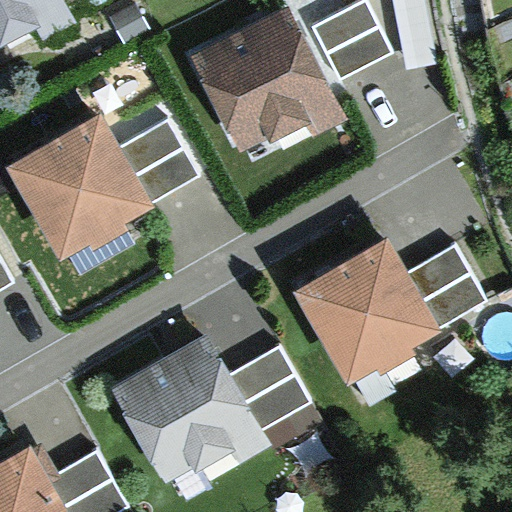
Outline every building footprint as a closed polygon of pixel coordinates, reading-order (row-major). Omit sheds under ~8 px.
[(0,0),(0,47),(35,30),(40,41),(78,21),(73,10),(91,0),(0,0)] [(368,0),(314,28),(340,79),(395,51),(368,0)] [(431,0),(396,0),(409,67),(443,61),(431,0)] [(287,7),(192,55),(240,148),(266,135),(270,144),(309,123),(316,132),(345,117),(287,7)] [(161,96),(116,115),(124,134),(169,115),(161,96)] [(93,116),(12,163),(61,246),(194,169),(166,121),(114,152),(93,116)] [(379,242),(298,289),(347,372),(480,294),(452,247),(400,277),(379,242)] [(201,339),(120,386),(168,469),(301,392),(273,345),(222,375),(201,339)] [(19,446),(0,457),(0,511),(96,511),(119,499),(92,452),(40,482),(19,446)]
